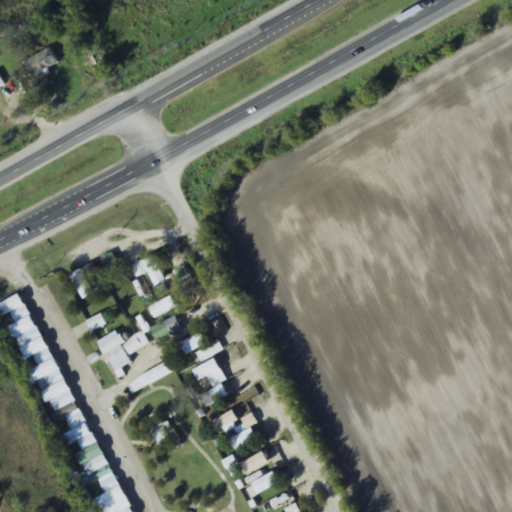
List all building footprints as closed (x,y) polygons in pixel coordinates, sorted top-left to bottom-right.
[(58,66),(53,50),(26,59),(31,75),(58,66)] [(17,324),(32,317),(21,295),(0,305),(0,309),(4,318),(12,314),(17,324)] [(25,335),(29,345),(42,338),(38,329),(25,335)] [(117,374),(133,366),(123,346),(127,345),(122,336),(102,346),(117,374)] [(224,351),(219,341),(198,353),(203,363),(224,351)] [(55,362),(49,348),(46,349),(43,343),(32,348),(41,368),(55,362)] [(77,399),(58,371),(45,380),(65,408),(77,399)] [(66,417),(76,436),(77,436),(85,452),(99,445),(79,405),(55,417),(57,422),(66,417)] [(171,441),(168,427),(154,430),(157,445),(171,441)] [(91,463),(96,472),(110,464),(104,455),(91,463)] [(107,494),(121,487),(112,468),(87,482),(89,486),(99,480),(107,494)] [(115,511),(133,511),(128,498),(113,504),(115,511)]
